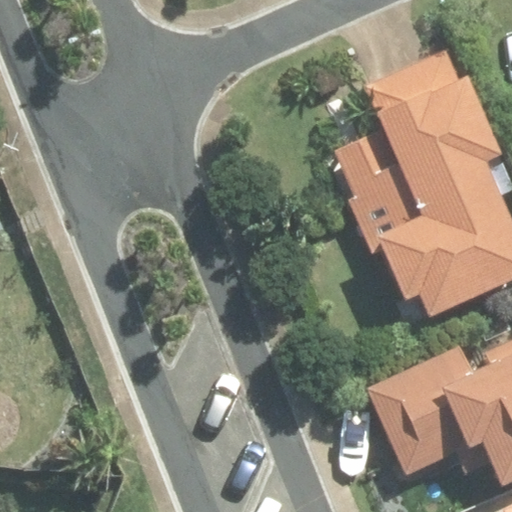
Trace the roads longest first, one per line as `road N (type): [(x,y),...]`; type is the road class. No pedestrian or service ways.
road 1 (residential): [(145,81),(316,511)]
road 2 (residential): [(205,511),(56,119)]
road 3 (residential): [(343,0),(145,81)]
road 4 (residential): [(56,119),(3,0)]
